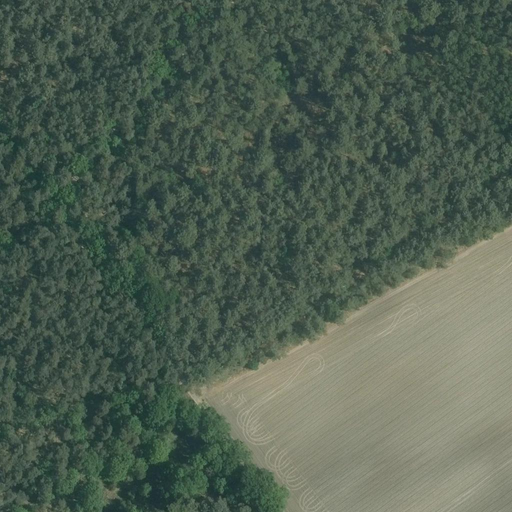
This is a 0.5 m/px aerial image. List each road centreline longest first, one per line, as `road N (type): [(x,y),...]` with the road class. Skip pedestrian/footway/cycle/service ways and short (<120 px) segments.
road 1 (track): [(58,204),(279,511)]
road 2 (track): [(244,0),(186,51),(58,204)]
